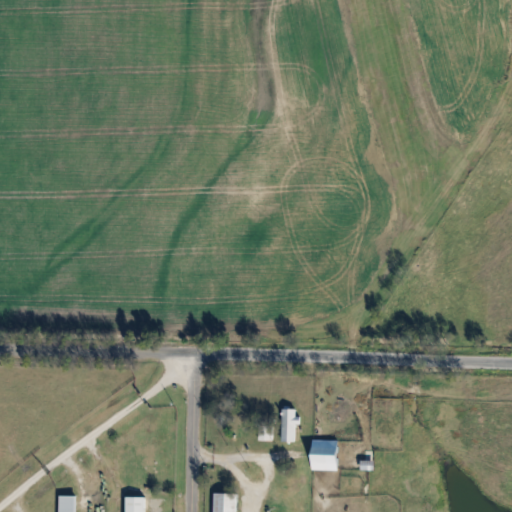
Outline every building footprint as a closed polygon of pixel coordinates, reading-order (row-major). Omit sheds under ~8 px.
[(278,441),(278,407),(295,407),(295,441),(278,441)] [(335,470),(308,470),(308,439),(335,439),(335,470)] [(233,511),(210,511),(211,493),(234,493),(233,511)] [(74,495),(74,511),(56,511),(56,495),(74,495)] [(122,511),(122,497),(143,497),(142,511),(122,511)]
